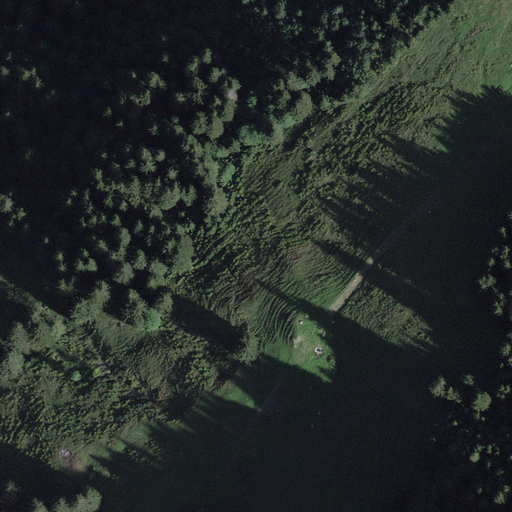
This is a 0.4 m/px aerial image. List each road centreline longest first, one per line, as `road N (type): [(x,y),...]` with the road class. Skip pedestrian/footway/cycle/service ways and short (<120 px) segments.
road 1 (track): [(323,327),(393,234),(500,134)]
road 2 (track): [(184,511),(323,327)]
